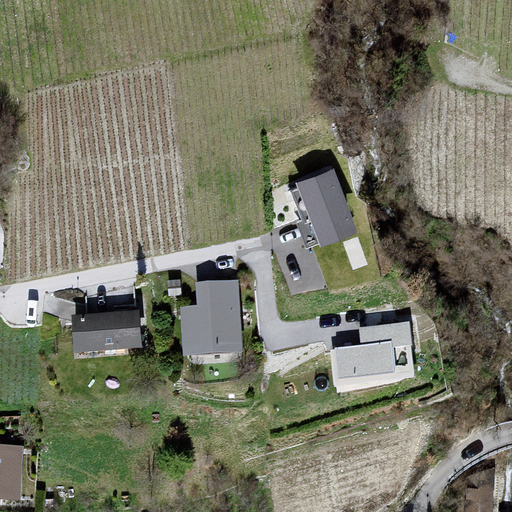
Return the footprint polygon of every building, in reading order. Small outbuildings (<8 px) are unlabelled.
[(286,176),(303,233),(338,223),(321,166),(286,176)] [(168,299),(169,346),(223,344),(220,274),(181,275),(182,298),(168,299)] [(310,333),(317,383),(401,372),(392,304),(341,311),(343,329),(310,333)] [(66,308),(69,358),(134,355),(131,305),(66,308)] [(0,454),(0,507),(9,508),(12,455),(0,454)] [(468,511),(496,511),(496,485),(467,486),(468,511)]
